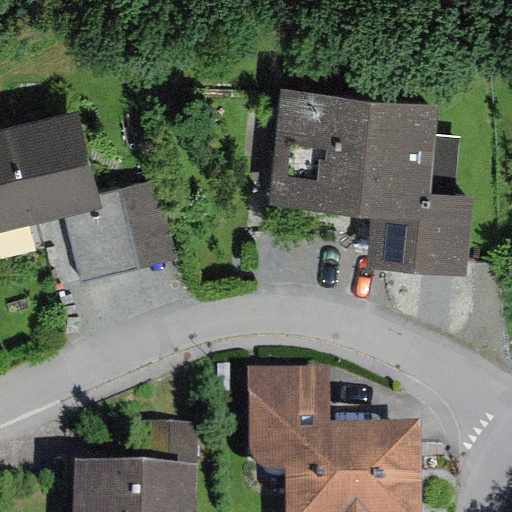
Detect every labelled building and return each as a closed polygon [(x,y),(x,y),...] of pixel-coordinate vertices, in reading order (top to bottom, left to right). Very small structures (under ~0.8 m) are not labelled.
[(480,191),(428,187),(435,103),(293,93),(285,197),(385,204),(380,262),(474,269),(480,191)] [(0,230),(79,213),(93,275),(121,269),(147,263),(131,189),(106,194),(88,111),(0,130),(0,230)] [(343,392),(253,386),(247,485),(289,489),(338,489),(338,446),(343,392)] [(426,511),(426,446),(338,446),(338,489),(289,489),(289,511),(426,511)] [(206,511),(208,486),(90,481),(89,511),(206,511)]
